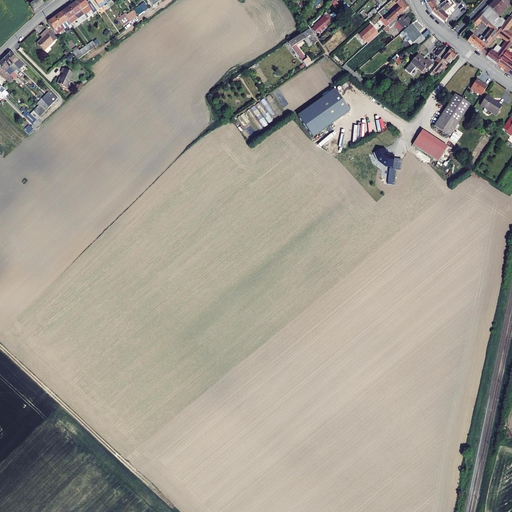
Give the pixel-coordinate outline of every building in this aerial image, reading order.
[(83,0),(80,0),(76,3),(84,15),(91,10),(94,14),(97,11),(96,11),(90,1),(86,3),(83,0)] [(90,0),(90,1),(96,11),(107,3),(104,0),(90,0)] [(297,0),(295,2),(301,12),(306,9),(299,0),(297,0)] [(385,22),(388,25),(402,13),(408,8),(401,0),(400,0),(396,4),(399,8),(384,21),(385,22)] [(437,0),(426,5),(431,12),(446,0),(437,0)] [(446,0),(431,12),(444,23),(448,17),(442,13),(453,4),(449,0),(446,0)] [(499,0),(492,0),(469,25),(473,29),(477,24),(477,25),(480,21),(486,26),(505,6),(499,0)] [(508,0),(499,0),(505,6),(486,26),(491,29),(496,23),(501,27),(506,22),(501,18),(500,19),(498,17),(511,4),(508,0)] [(389,2),(379,14),(381,16),(391,5),(389,2)] [(76,3),(69,8),(77,20),(84,15),(76,3)] [(144,3),(139,6),(144,13),(149,9),(144,3)] [(139,6),(134,10),(139,16),(144,13),(139,6)] [(69,8),(62,13),(70,25),(77,20),(69,8)] [(137,18),(133,11),(126,16),(130,22),(137,18)] [(62,13),(55,18),(64,29),(70,25),(62,13)] [(394,25),(401,34),(411,25),(412,24),(402,13),(388,25),(386,27),(388,30),(394,25)] [(126,16),(124,14),(118,19),(123,27),(130,22),(126,16)] [(84,15),(77,20),(80,24),(87,19),(84,15)] [(319,31),(320,33),(327,26),(326,24),(332,19),(330,15),(329,16),(328,15),(326,17),(325,15),(320,19),(320,20),(314,26),(311,29),(316,33),(319,31)] [(55,18),(48,23),(57,35),(64,30),(64,29),(55,18)] [(506,22),(501,27),(496,34),(496,33),(484,48),(486,49),(495,38),(498,35),(501,38),(507,30),(511,24),(511,20),(509,18),(506,22)] [(474,39),(470,45),(480,53),(484,48),(496,33),(496,34),(501,27),(496,23),(491,29),(490,29),(491,30),(484,39),(480,36),(476,41),(474,39)] [(417,41),(420,44),(421,42),(431,34),(427,31),(420,37),(411,25),(401,34),(400,34),(406,42),(409,40),(412,43),(413,44),(417,41)] [(359,36),(367,45),(378,34),(371,26),(359,36)] [(309,28),(301,34),(304,39),(309,46),(312,44),(307,37),(310,35),(315,42),(317,40),(309,28)] [(57,39),(48,29),(40,36),(42,39),(37,44),(44,52),(57,39)] [(507,30),(501,38),(506,42),(507,41),(511,44),(511,43),(511,36),(510,34),(511,33),(507,30)] [(288,42),(306,65),(311,61),(307,57),(306,58),(296,44),(304,39),(301,34),(288,42)] [(93,41),(86,46),(89,52),(96,47),(93,41)] [(490,52),(485,57),(496,64),(506,51),(511,44),(507,41),(506,42),(496,54),(492,51),(490,52)] [(437,58),(441,61),(450,50),(443,45),(435,56),(437,58)] [(86,46),(79,51),(83,56),(89,52),(86,46)] [(484,48),(480,53),(485,57),(490,52),(486,49),(484,48)] [(78,49),(72,53),(77,60),(83,56),(79,51),(78,49)] [(432,71),(435,74),(444,64),(446,65),(451,59),(453,60),(457,55),(450,50),(441,61),(438,64),(432,71)] [(511,55),(506,51),(496,64),(511,76),(511,55)] [(11,53),(6,57),(20,71),(21,70),(20,69),(24,66),(11,53)] [(410,63),(421,73),(424,69),(426,71),(432,63),(427,59),(425,62),(422,59),(422,58),(418,55),(410,63)] [(335,56),(333,58),(342,66),(344,65),(335,56)] [(385,64),(387,67),(395,61),(398,59),(396,56),(385,64)] [(6,57),(2,61),(16,75),(20,71),(6,57)] [(2,61),(0,62),(0,67),(10,76),(13,80),(17,77),(16,75),(2,61)] [(342,67),(351,75),(354,72),(345,65),(342,67)] [(0,67),(0,75),(6,81),(10,76),(0,67)] [(60,78),(57,84),(66,89),(74,74),(63,68),(61,73),(63,74),(61,78),(60,78)] [(354,73),(351,75),(362,84),(364,82),(354,73)] [(334,90),(297,116),(313,137),(349,111),(334,90)] [(50,91),(45,96),(53,104),(58,99),(50,91)] [(471,105),(455,94),(434,126),(450,137),(471,105)] [(45,96),(41,100),(49,108),(53,104),(45,96)] [(502,105),(487,96),(481,106),(496,115),(502,105)] [(39,106),(45,112),(49,108),(41,100),(37,104),(39,106)] [(45,112),(39,106),(30,115),(36,121),(45,112)] [(26,111),(23,115),(32,125),(36,121),(30,115),(26,111)] [(238,118),(243,126),(248,122),(243,114),(238,118)] [(7,129),(0,122),(0,139),(5,144),(13,136),(9,131),(8,132),(6,130),(7,129)] [(421,135),(414,146),(440,163),(447,152),(421,135)] [(393,168),(394,156),(390,156),(388,155),(388,156),(386,155),(386,154),(385,153),(383,149),(373,154),(376,161),(377,162),(378,161),(386,166),(389,167),(389,168),(393,168)]
